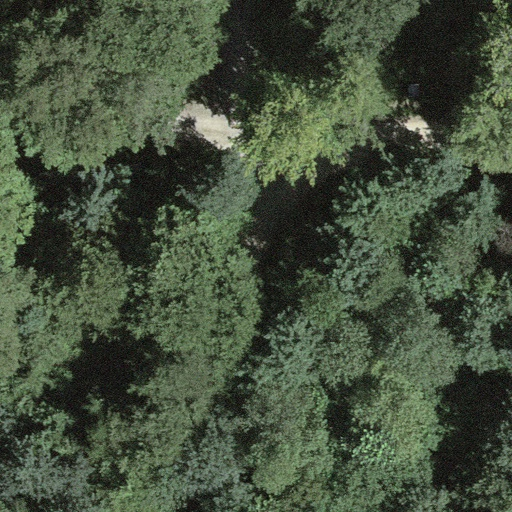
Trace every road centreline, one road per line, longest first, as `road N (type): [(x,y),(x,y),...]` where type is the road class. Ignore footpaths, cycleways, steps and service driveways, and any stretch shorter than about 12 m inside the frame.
road 1 (track): [(281,148),(235,274),(212,385),(274,511)]
road 2 (track): [(0,54),(114,67),(264,68)]
road 3 (track): [(511,134),(453,123),(281,148)]
road 4 (track): [(281,148),(264,68),(273,0)]
